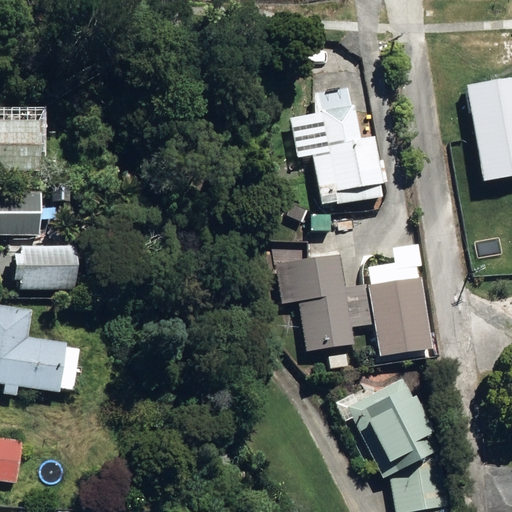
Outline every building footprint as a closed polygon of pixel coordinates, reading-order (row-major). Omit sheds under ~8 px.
[(511,75),(461,84),(479,182),(511,176),(511,75)] [(309,159),(320,212),(335,208),(335,211),(382,202),(379,190),(383,190),(383,187),(387,187),(382,165),(378,165),(373,142),(361,145),(353,110),(350,111),(347,91),(311,98),(315,120),(319,119),(326,155),(309,159)] [(0,178),(37,179),(37,160),(42,160),(42,116),(0,115),(0,178)] [(0,239),(38,239),(38,198),(0,197),(0,239)] [(18,297),(72,297),(73,253),(19,253),(19,261),(11,260),(11,274),(0,274),(0,289),(18,289),(18,297)] [(373,321),(378,353),(428,345),(417,276),(364,285),(364,283),(343,286),(337,253),(283,262),(289,301),(295,300),(303,351),(351,343),(348,326),(373,321)] [(1,399),(14,401),(16,391),(58,398),(58,395),(70,397),(77,355),(64,353),(65,349),(25,343),(29,316),(0,311),(0,389),(3,390),(1,399)] [(445,511),(447,511),(439,454),(402,384),(345,414),(381,484),(389,480),(394,511),(445,511)] [(0,485),(15,488),(23,426),(0,423),(0,485)]
